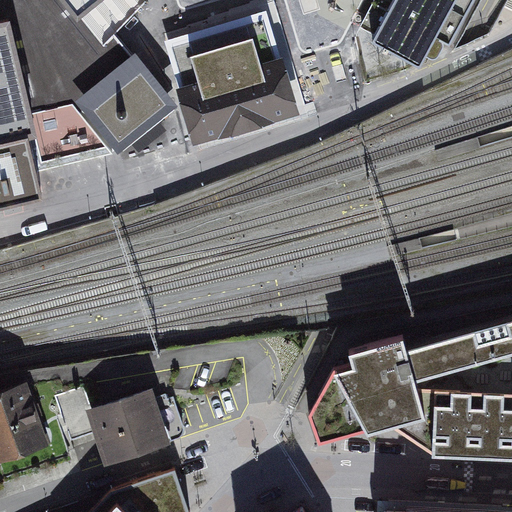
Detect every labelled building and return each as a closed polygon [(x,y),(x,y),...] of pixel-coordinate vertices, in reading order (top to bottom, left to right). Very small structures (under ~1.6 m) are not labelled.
[(68,0),(77,11),(91,0),(68,0)] [(375,0),(362,25),(377,33),(373,39),(384,45),(382,49),(386,51),(388,47),(418,64),(424,54),(430,57),(432,58),(434,57),(436,57),(438,55),(443,46),(443,40),(449,43),(470,0),(375,0)] [(292,7),(265,15),(293,108),(320,101),(292,7)] [(293,108),(265,15),(168,44),(197,137),(293,108)] [(0,137),(27,131),(35,129),(8,17),(0,18),(0,137)] [(83,97),(124,148),(167,113),(169,99),(133,56),(83,97)] [(0,137),(0,200),(41,191),(27,131),(0,137)] [(511,314),(405,345),(416,385),(511,357),(511,314)] [(367,439),(394,431),(426,422),(418,391),(416,385),(405,345),(403,336),(347,352),(350,363),(334,367),(333,376),(364,434),(367,439)] [(333,376),(334,367),(308,418),(318,447),(364,434),(333,376)] [(22,386),(0,393),(0,458),(42,444),(22,386)] [(58,396),(69,430),(95,421),(84,387),(58,396)] [(432,456),(434,392),(418,391),(426,422),(394,431),(432,456)] [(183,431),(171,395),(151,402),(148,392),(95,410),(110,455),(183,431)] [(511,394),(434,392),(432,456),(432,460),(511,462),(511,394)] [(188,511),(189,511),(175,468),(109,490),(87,511),(188,511)]
